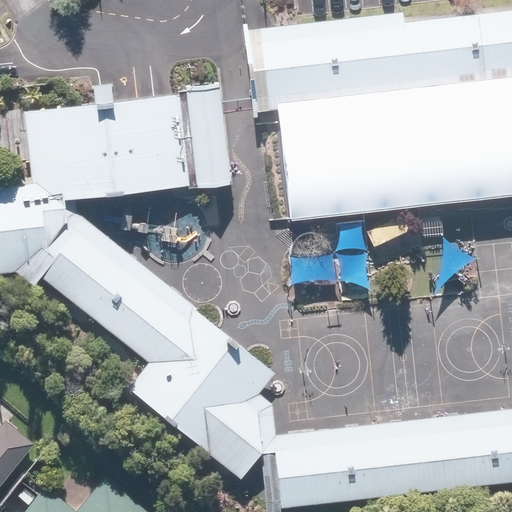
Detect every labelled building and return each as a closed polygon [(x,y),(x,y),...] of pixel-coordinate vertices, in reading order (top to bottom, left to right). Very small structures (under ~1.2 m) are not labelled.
[(511,10),(245,37),(253,116),(278,114),(502,91),(511,186),(511,191),(511,10)] [(217,91),(35,112),(46,207),(48,224),(85,220),(82,201),(183,189),(228,184),(217,91)] [(502,91),(278,114),(289,210),(511,186),(502,91)] [(235,452),(295,390),(121,249),(85,220),(48,224),(46,207),(0,213),(0,260),(1,269),(28,291),(38,278),(148,364),(129,388),(226,464),(235,452)] [(511,410),(271,437),(279,507),(511,481),(511,410)] [(0,492),(37,447),(4,420),(0,425),(0,492)] [(151,511),(105,476),(80,509),(41,480),(16,511),(151,511)]
